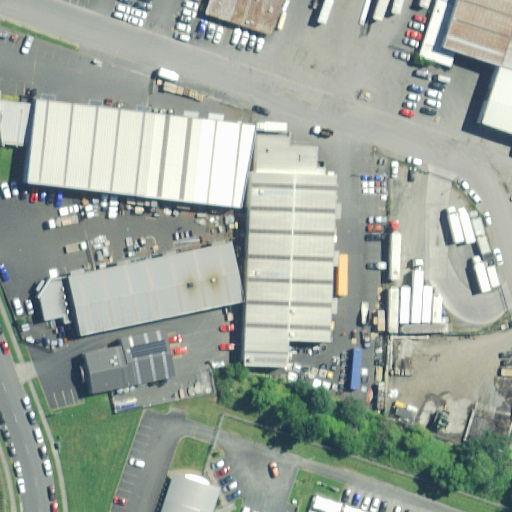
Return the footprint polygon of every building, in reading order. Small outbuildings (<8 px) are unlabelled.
[(205,0),(200,15),(266,36),(277,0),(205,0)] [(511,0),(449,0),(433,49),(491,67),(471,125),(511,138),(511,0)] [(26,106),(0,103),(0,143),(21,146),(17,184),(229,210),(246,128),(27,101),(26,106)] [(282,139),(253,137),(252,174),(242,173),(235,368),(278,370),(279,344),(322,346),(328,177),(308,176),(309,150),(282,149),(282,139)] [(222,245),(59,279),(70,325),(72,338),(234,304),(222,245)] [(70,325),(59,279),(43,282),(33,297),(38,323),(56,319),(58,327),(70,325)] [(115,349),(78,356),(86,396),(168,379),(158,332),(113,341),(115,349)] [(208,511),(217,487),(170,472),(156,511),(192,511),(194,509),(202,511),(208,511)]
